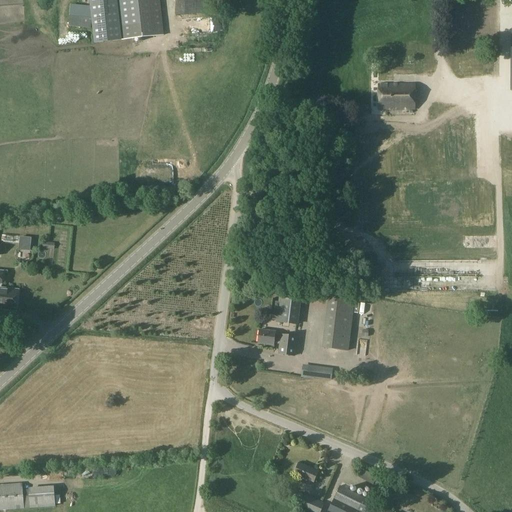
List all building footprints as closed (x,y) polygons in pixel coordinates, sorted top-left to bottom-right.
[(119,27),(116,0),(88,0),(93,43),(121,40),(119,27)] [(164,35),(159,0),(116,0),(119,27),(121,40),(164,35)] [(77,17),(76,27),(89,29),(90,19),(77,17)] [(414,53),(414,73),(433,73),(433,53),(414,53)] [(378,60),(378,81),(393,81),(393,60),(378,60)] [(455,60),(455,74),(467,74),(466,60),(455,60)] [(480,90),(493,89),(492,62),(482,62),(482,73),(479,73),(480,90)] [(414,84),(378,85),(378,111),(415,110),(414,84)] [(449,124),(448,106),(428,106),(428,124),(404,124),(405,160),(457,159),(456,123),(449,124)] [(458,139),(459,159),(472,158),(471,138),(458,139)] [(295,158),(287,162),(290,168),(298,164),(295,158)] [(337,168),(335,189),(343,189),(344,168),(337,168)] [(26,252),(30,237),(21,235),(17,250),(26,252)] [(0,308),(16,310),(18,290),(1,289),(2,272),(0,271),(0,308)] [(233,291),(225,297),(232,307),(240,301),(233,291)] [(281,292),(277,319),(276,322),(296,325),(301,295),(281,292)] [(296,338),(275,335),(275,333),(259,331),(257,345),(273,346),(274,343),(279,344),(278,354),(294,356),(296,338)] [(349,335),(325,332),(323,348),(347,351),(349,335)] [(332,370),(311,367),(309,380),(312,380),(314,379),(331,381),(332,370)] [(298,465),(297,464),(294,463),(288,478),(294,481),(292,486),(305,492),(307,486),(311,488),(313,483),(317,473),(298,465)] [(108,466),(108,475),(123,475),(123,465),(108,466)] [(379,479),(375,487),(383,491),(387,483),(379,479)] [(0,511),(24,510),(23,491),(22,484),(0,485),(0,511)] [(299,509),(306,511),(320,511),(324,504),(305,496),(299,509)]
